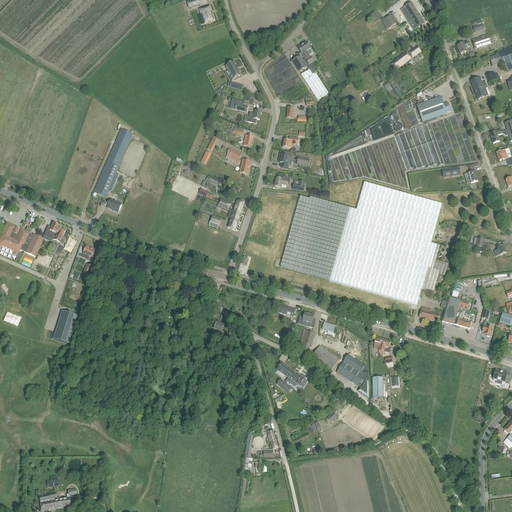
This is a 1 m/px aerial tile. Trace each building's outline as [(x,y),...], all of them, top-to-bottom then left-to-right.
[(201,5),(199,0),(194,0),(187,3),(190,9),(201,5)] [(400,9),(408,22),(414,31),(425,24),(412,2),(400,9)] [(214,20),(211,11),(212,11),(210,6),(199,10),(201,14),(205,23),(214,20)] [(385,19),(390,28),(398,23),(393,14),(385,19)] [(482,19),(472,23),(475,32),(485,29),(482,19)] [(492,44),(489,35),(472,40),(475,50),(492,44)] [(459,43),(459,45),(457,46),(460,54),(469,51),(467,48),(470,47),(468,42),(464,44),(464,41),(459,43)] [(306,59),(305,59),(308,64),(313,61),(310,56),(309,56),(313,53),(310,49),(311,49),(307,43),(298,48),(302,55),(303,54),(306,59)] [(409,53),(413,58),(421,51),(418,47),(409,53)] [(502,62),(506,71),(511,68),(511,47),(498,53),(499,54),(490,58),(493,66),(502,62)] [(391,63),(395,69),(411,59),(407,52),(403,54),(404,55),(402,56),(401,55),(391,63)] [(293,61),(300,72),(307,67),(300,56),(293,61)] [(266,71),(279,94),(302,82),(289,59),(287,60),(278,64),(278,65),(266,71)] [(242,75),(239,70),(238,66),(237,67),(234,62),(226,67),(228,71),(229,71),(231,74),(230,75),(233,80),(242,75)] [(301,75),(318,100),(329,93),(312,68),(301,75)] [(497,80),(495,75),(494,72),(486,75),(489,83),(497,80)] [(471,81),(478,100),(488,96),(486,89),(488,88),(485,83),(483,84),(480,78),(471,81)] [(243,91),(244,86),(231,83),(230,88),(243,91)] [(384,85),(389,93),(393,90),(388,83),(384,85)] [(417,106),(423,123),(447,114),(447,113),(451,112),(448,103),(443,105),(441,97),(417,106)] [(235,109),(247,112),(248,107),(240,105),(241,102),(232,100),(231,103),(233,103),(231,108),(235,109)] [(255,114),(250,113),(248,122),(256,124),(257,120),(260,120),(262,112),(256,111),(255,114)] [(511,141),(511,125),(506,128),(507,130),(502,132),(501,130),(496,132),(495,132),(490,134),(493,144),(498,142),(500,142),(498,136),(502,134),(503,134),(504,135),(505,136),(509,135),(511,142),(511,141)] [(235,126),(233,134),(243,136),(244,132),(244,129),(239,128),(240,127),(235,126)] [(96,188),(94,192),(106,198),(108,193),(109,191),(114,178),(116,173),(129,143),(133,134),(121,129),(117,138),(96,188)] [(399,135),(406,170),(436,165),(435,160),(432,161),(431,158),(428,159),(427,154),(428,154),(426,145),(411,148),(411,145),(407,146),(405,134),(399,135)] [(243,145),(251,147),(253,137),(246,135),(243,145)] [(208,149),(213,151),(217,142),(219,139),(214,137),(212,140),(208,149)] [(283,148),(288,148),(291,149),(292,144),(298,145),(299,138),(289,137),(289,140),(284,140),(283,148)] [(227,156),(238,162),(242,154),(230,149),(227,156)] [(505,150),(496,153),(499,162),(509,158),(507,153),(509,153),(508,149),(505,150)] [(201,162),(206,165),(211,154),(206,151),(201,162)] [(281,162),(280,163),(281,163),(280,167),(286,169),(286,168),(287,164),(291,165),(292,162),(293,157),(288,156),(282,155),(281,162)] [(308,166),(310,159),(298,157),(297,164),(308,166)] [(240,173),(243,174),(248,175),(251,162),(243,160),(240,173)] [(347,172),(345,172),(345,178),(363,176),(361,165),(352,166),(352,167),(347,168),(347,172)] [(459,168),(442,170),(443,177),(460,175),(459,168)] [(468,173),(464,175),(465,178),(469,177),(471,183),(473,183),(478,182),(475,171),(470,173),(468,173)] [(114,178),(109,191),(113,192),(117,184),(118,184),(121,176),(116,173),(114,178)] [(208,177),(206,180),(209,181),(219,187),(221,183),(210,178),(208,177)] [(282,180),(277,178),(275,187),(281,188),(281,185),(287,186),(287,183),(290,183),(291,179),(283,177),(282,180)] [(305,186),(305,183),(299,181),(299,182),(295,181),(294,184),(293,190),(304,192),(305,187),(305,186)] [(430,243),(442,204),(364,182),(356,211),(310,197),(310,199),(300,197),(281,267),(417,305),(421,288),(434,291),(435,289),(439,275),(445,276),(448,265),(436,261),(440,246),(430,243)] [(199,194),(212,200),(214,195),(202,189),(199,194)] [(108,208),(118,213),(122,204),(115,201),(116,199),(112,197),(108,208)] [(221,199),(217,207),(220,208),(224,210),(228,212),(230,207),(227,206),(228,202),(221,199)] [(241,214),(245,204),(237,201),(233,212),(241,214)] [(236,230),(240,217),(241,214),(233,212),(228,227),(236,230)] [(210,222),(209,226),(216,228),(217,224),(215,223),(217,218),(212,216),(210,222)] [(48,226),(44,236),(51,239),(60,243),(61,242),(62,239),(64,234),(66,229),(58,225),(53,223),(51,227),(48,226)] [(0,239),(0,240),(0,248),(1,249),(2,246),(14,252),(12,254),(16,256),(18,254),(20,250),(26,253),(35,257),(41,244),(44,239),(42,239),(34,235),(31,242),(26,240),(29,233),(21,229),(19,234),(18,235),(17,235),(18,232),(15,230),(13,233),(12,232),(12,231),(11,231),(12,229),(14,229),(15,226),(9,224),(6,228),(3,235),(0,239)] [(494,244),(484,242),(484,240),(477,239),(476,246),(493,250),(494,244)] [(497,248),(498,250),(494,252),(496,257),(507,253),(504,245),(497,248)] [(87,246),(83,254),(84,254),(82,258),(91,262),(93,258),(95,255),(94,255),(96,250),(87,246)] [(89,276),(93,267),(87,265),(83,273),(85,274),(89,276)] [(163,296),(170,298),(172,292),(164,290),(163,296)] [(448,302),(443,317),(442,322),(454,325),(454,326),(460,327),(470,330),(472,323),(474,317),(466,314),(469,303),(450,297),(448,302)] [(276,313),(294,318),(294,317),(297,318),(299,312),(296,311),(296,310),(280,306),(277,305),(276,305),(278,306),(276,313)] [(438,323),(440,316),(430,313),(431,310),(422,307),(419,317),(438,323)] [(70,345),(78,316),(62,312),(54,340),(70,345)] [(310,324),(310,326),(314,327),(315,324),(315,325),(316,320),(313,319),(314,316),(305,313),(303,321),(310,324)] [(511,316),(503,314),(503,313),(500,323),(511,326),(511,331),(508,341),(511,341),(511,316)] [(160,330),(167,331),(169,320),(163,318),(160,330)] [(172,331),(183,333),(185,322),(175,320),(172,331)] [(324,322),(322,330),(328,331),(334,333),(336,326),(324,322)] [(491,336),(493,328),(487,326),(488,323),(485,322),(482,332),(485,333),(485,334),(484,334),(487,335),(487,336),(490,337),(490,336),(491,336)] [(214,329),(217,330),(216,335),(223,337),(225,332),(222,331),(224,325),(216,323),(214,329)] [(290,328),(287,339),(291,341),(295,330),(290,328)] [(207,334),(208,330),(202,329),(200,336),(208,338),(209,334),(207,334)] [(313,341),(315,334),(307,332),(306,336),(303,335),(300,343),(311,346),(313,341)] [(379,351),(380,353),(384,340),(376,337),(374,344),(375,344),(373,349),(378,350),(378,351),(379,351)] [(384,340),(380,353),(381,356),(382,356),(383,352),(384,352),(390,353),(391,348),(389,348),(391,342),(384,340)] [(312,358),(332,372),(340,359),(320,346),(312,358)] [(358,391),(369,398),(368,382),(368,368),(348,355),(337,373),(360,388),(358,391)] [(283,364),(278,371),(288,378),(286,381),(295,387),(297,384),(300,386),(305,379),(302,377),(283,364)] [(495,370),(493,379),(494,379),(494,380),(497,381),(496,384),(501,385),(502,382),(505,383),(508,374),(503,372),(499,371),(500,371),(497,370),(497,371),(495,370)] [(383,398),(383,378),(373,378),(373,399),(383,398)] [(277,384),(288,394),(292,389),(281,379),(277,384)] [(274,400),(275,403),(285,397),(283,394),(274,400)] [(327,418),(331,422),(337,417),(333,413),(327,418)] [(267,432),(272,450),(278,448),(273,430),(267,432)] [(244,468),(245,468),(243,476),(251,477),(252,468),(251,468),(252,463),(251,463),(251,462),(252,462),(252,459),(246,458),(244,468)] [(55,500),(57,509),(70,506),(69,498),(69,496),(77,495),(76,489),(67,491),(68,495),(67,495),(67,498),(59,500),(59,497),(56,498),(56,499),(55,499),(55,500)] [(39,497),(40,503),(39,503),(40,507),(41,511),(57,509),(55,500),(55,499),(56,499),(56,498),(55,493),(49,495),(39,497)]
